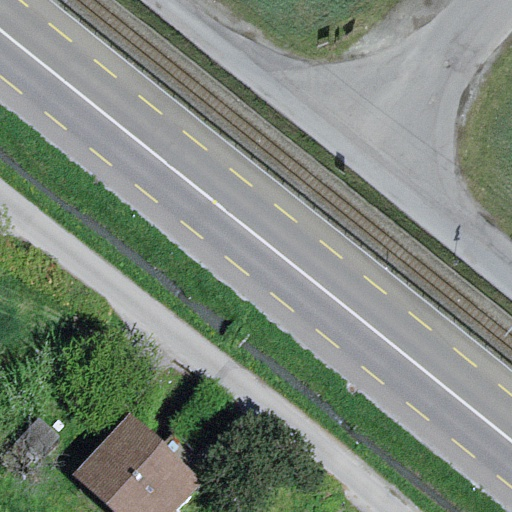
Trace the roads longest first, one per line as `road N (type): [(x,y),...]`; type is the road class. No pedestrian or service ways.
road 1 (primary): [(0,26),(511,439)]
road 2 (unclassified): [(395,511),(0,192)]
road 3 (unclassified): [(354,148),(171,0)]
road 4 (unclassified): [(495,0),(354,148)]
road 5 (unclassified): [(511,269),(354,148)]
